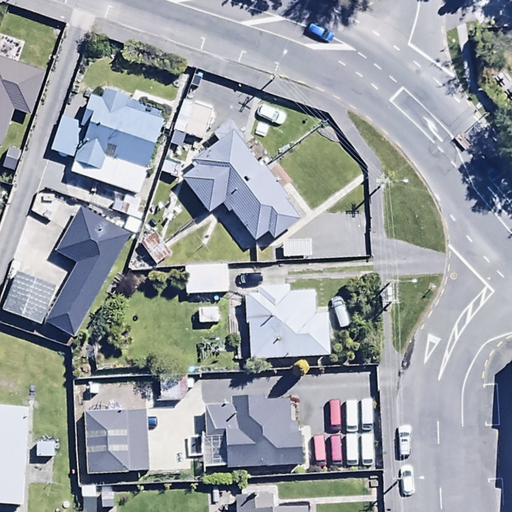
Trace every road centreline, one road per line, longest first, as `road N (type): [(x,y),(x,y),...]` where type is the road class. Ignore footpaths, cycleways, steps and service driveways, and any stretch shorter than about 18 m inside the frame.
road 1 (tertiary): [(173,0),(333,57),(389,94),(511,237)]
road 2 (residential): [(511,271),(463,327),(433,381),(442,511)]
